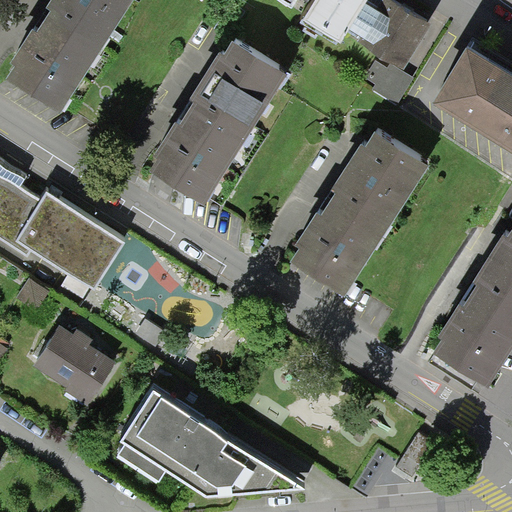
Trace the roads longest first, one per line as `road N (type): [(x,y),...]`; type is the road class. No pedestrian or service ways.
road 1 (residential): [(0,112),(511,444)]
road 2 (residential): [(511,478),(496,495),(340,511)]
road 3 (residential): [(0,418),(103,490),(110,511)]
